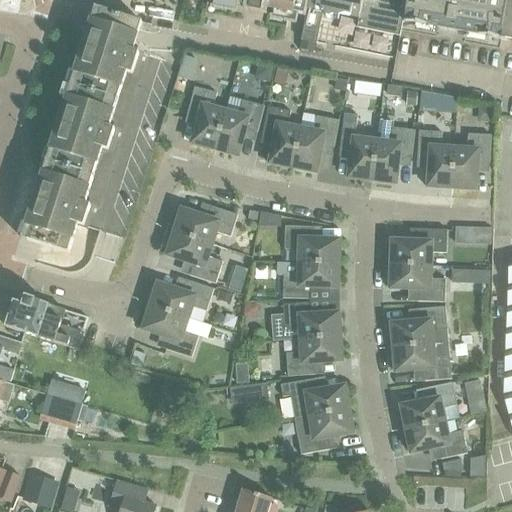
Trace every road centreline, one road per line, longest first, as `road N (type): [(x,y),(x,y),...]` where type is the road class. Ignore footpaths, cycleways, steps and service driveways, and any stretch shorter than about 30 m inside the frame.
road 1 (residential): [(362,209),(182,170),(164,188),(125,309)]
road 2 (residential): [(409,511),(391,488),(370,382),(362,209)]
road 3 (residential): [(125,309),(0,269)]
road 4 (residential): [(36,30),(54,9),(144,39)]
road 5 (residential): [(484,213),(362,209)]
road 6 (residential): [(36,30),(4,147)]
